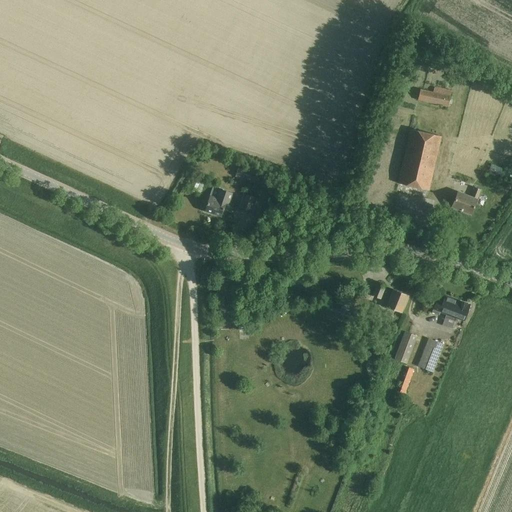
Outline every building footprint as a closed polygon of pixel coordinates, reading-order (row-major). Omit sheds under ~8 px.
[(448,106),(451,90),(435,86),(433,92),(420,89),(418,99),(448,106)] [(410,129),(398,182),(429,189),(440,136),(410,129)] [(259,183),(262,172),(239,165),(236,175),(259,183)] [(223,180),(220,187),(226,189),(229,182),(223,180)] [(471,214),(474,205),(477,199),(481,189),(475,187),(471,197),(458,191),(452,207),(471,214)] [(208,201),(205,210),(221,216),(223,209),(231,212),(233,204),(228,203),(231,193),(229,192),(219,189),(216,198),(210,196),(208,201)] [(244,193),(239,208),(252,212),(256,198),(244,193)] [(380,299),(382,295),(385,286),(378,283),(373,296),(380,299)] [(402,313),(405,304),(409,295),(393,289),(386,307),(402,313)] [(350,315),(356,299),(346,295),(340,311),(350,315)] [(468,312),(467,312),(470,305),(445,296),(443,301),(437,299),(434,309),(432,312),(438,315),(440,311),(446,313),(445,317),(455,321),(456,317),(464,320),(466,313),(467,314),(468,312)] [(290,316),(296,312),(292,305),(286,309),(290,316)] [(395,359),(406,363),(416,335),(405,331),(395,359)] [(443,343),(436,341),(426,370),(433,372),(443,343)] [(403,398),(414,369),(409,367),(397,396),(403,398)] [(333,443),(337,433),(332,431),(328,441),(333,443)]
